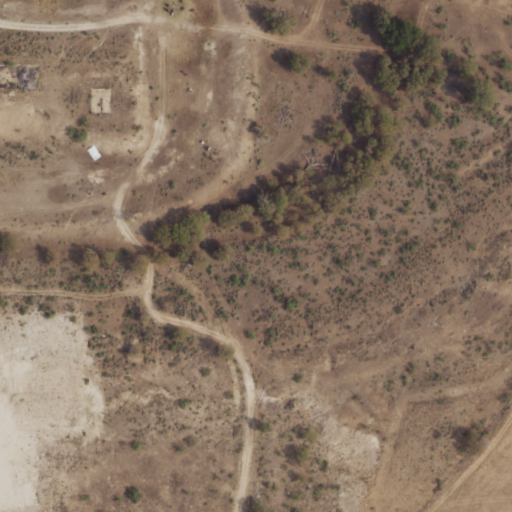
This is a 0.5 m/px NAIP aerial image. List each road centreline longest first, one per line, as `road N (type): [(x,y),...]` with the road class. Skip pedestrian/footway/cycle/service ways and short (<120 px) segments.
road 1 (track): [(0,21),(69,25),(150,16),(297,36),(317,0)]
road 2 (track): [(238,500),(249,422),(245,359),(167,261)]
road 3 (track): [(150,16),(164,32),(155,146),(113,209)]
road 4 (track): [(224,333),(155,312),(144,299),(146,250),(113,209)]
road 5 (track): [(118,192),(67,205),(0,200)]
